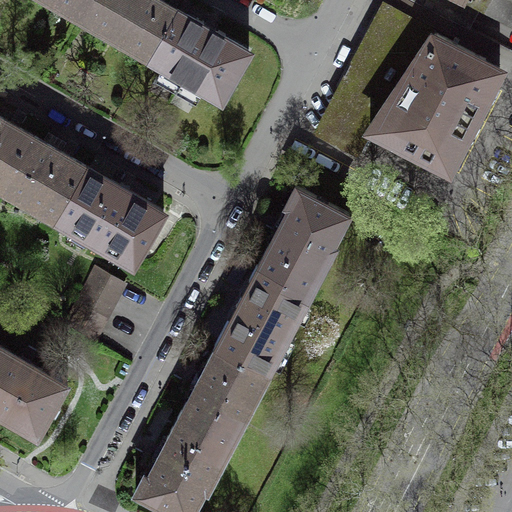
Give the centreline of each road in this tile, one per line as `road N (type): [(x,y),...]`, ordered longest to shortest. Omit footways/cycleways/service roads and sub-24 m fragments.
road 1 (residential): [(231,204),(63,511)]
road 2 (residential): [(0,70),(231,204)]
road 3 (primary): [(496,307),(388,511)]
road 4 (residential): [(337,0),(231,204)]
